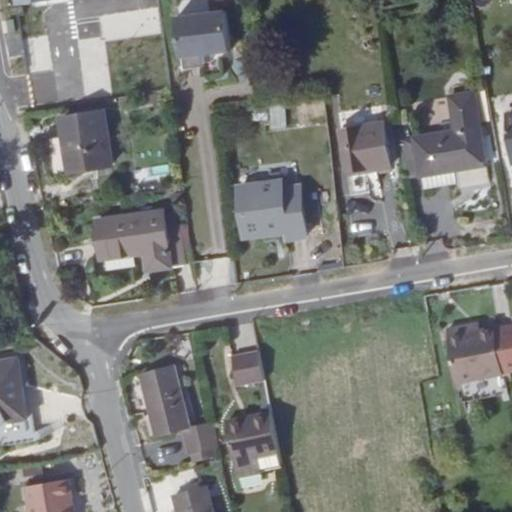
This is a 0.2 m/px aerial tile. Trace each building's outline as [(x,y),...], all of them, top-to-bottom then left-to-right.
[(203,15),(208,55),(233,52),(227,12),(203,15)] [(178,18),(183,58),(208,55),(203,15),(178,18)] [(403,142),(409,175),(422,174),(423,175),(485,166),(475,100),(452,103),(455,132),(416,138),(417,140),(403,142)] [(114,158),(106,107),(66,114),(74,166),(114,158)] [(396,165),(391,123),(348,129),(355,178),(382,173),(381,168),(396,165)] [(284,183),(241,188),(248,236),(290,231),(291,238),(309,236),(303,188),(285,190),(284,183)] [(168,220),(167,206),(99,215),(105,252),(144,246),(147,264),(188,257),(182,219),(168,220)] [(233,258),(196,259),(197,285),(234,283),(233,258)] [(478,311),(470,312),(471,319),(479,318),(478,311)] [(470,312),(446,316),(455,370),(502,363),(494,315),(479,318),(471,319),(470,312)] [(266,365),(261,337),(234,342),(240,371),(266,365)] [(0,426),(23,423),(15,361),(0,362),(0,426)] [(189,423),(173,361),(141,369),(156,432),(181,426),(189,451),(192,450),(211,445),(217,443),(211,418),(189,423)] [(258,457),(283,453),(273,398),(254,402),(255,406),(228,411),(239,465),(257,461),(258,457)] [(228,407),(228,411),(255,406),(254,402),(228,407)] [(211,445),(192,450),(194,458),(213,453),(211,445)] [(75,511),(70,478),(26,485),(30,511),(75,511)] [(210,511),(204,485),(172,492),(176,511),(210,511)]
